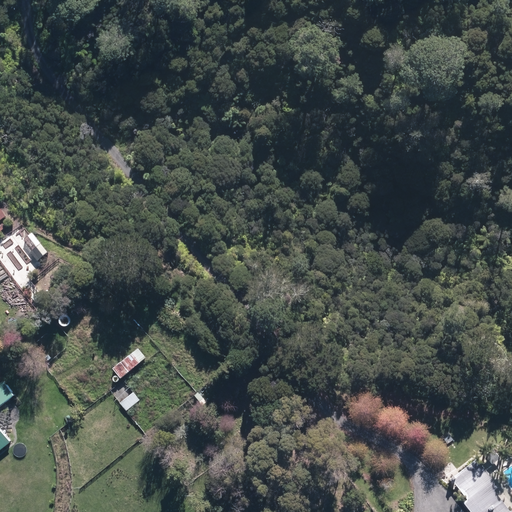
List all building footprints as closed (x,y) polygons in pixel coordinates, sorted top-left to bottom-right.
[(39,246),(29,253),(36,263),(41,258),(46,255),(39,246)] [(39,296),(38,293),(31,299),(33,302),(36,304),(42,298),(39,296)] [(61,310),(51,320),(63,330),(72,320),(61,310)] [(124,376),(148,356),(140,347),(135,352),(117,367),(124,376)] [(0,452),(14,441),(0,419),(0,408),(19,394),(7,380),(0,385),(0,452)] [(141,400),(135,391),(122,402),(128,410),(141,400)] [(198,392),(193,396),(198,403),(203,398),(198,392)] [(448,435),(443,439),(447,445),(453,440),(448,435)] [(511,511),(511,504),(506,509),(491,489),(495,485),(474,457),(448,476),(464,497),(460,501),(468,511),(511,511)]
